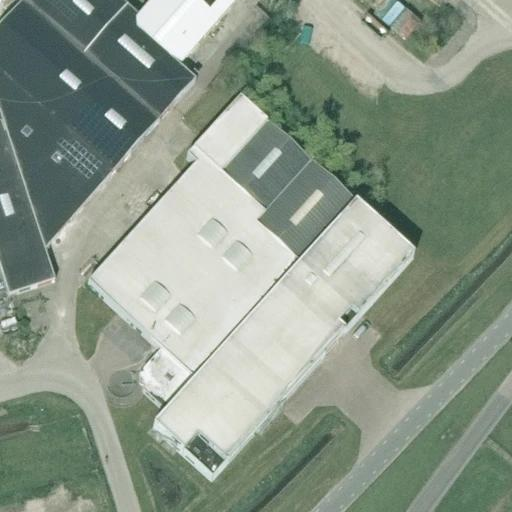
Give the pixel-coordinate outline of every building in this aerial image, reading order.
[(114,0),(28,0),(23,6),(84,60),(85,59),(127,11),(114,0)] [(149,44),(178,70),(239,0),(155,0),(138,21),(131,29),(149,44)] [(23,6),(0,31),(0,117),(19,175),(22,186),(39,168),(70,133),(114,84),(85,59),(84,60),(23,6)] [(127,11),(85,59),(114,84),(149,44),(131,29),(138,21),(127,11)] [(149,44),(114,84),(159,124),(195,85),(178,70),(149,44)] [(114,84),(70,133),(72,135),(116,173),(159,124),(114,84)] [(413,261),(239,102),(186,161),(195,169),(88,288),(160,354),(142,374),(143,394),(166,415),(153,430),(211,483),(413,261)] [(0,181),(19,175),(0,117),(0,181)] [(70,133),(39,168),(85,209),(116,173),(72,135),(70,133)] [(39,168),(22,186),(23,187),(45,254),(85,209),(39,168)] [(19,175),(0,181),(0,272),(9,301),(55,286),(45,254),(23,187),(22,186),(19,175)]
